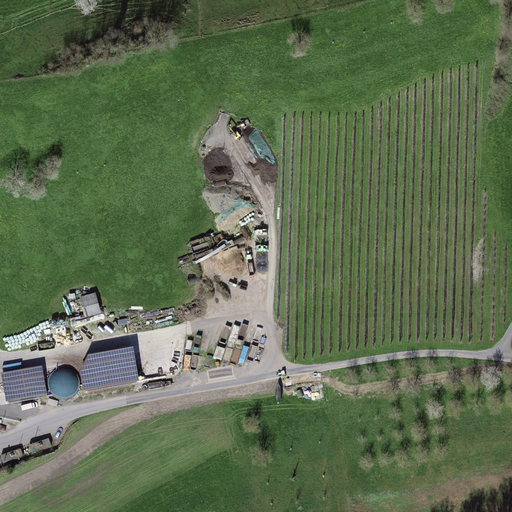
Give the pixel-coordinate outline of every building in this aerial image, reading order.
[(212,125),(219,110),(212,107),(205,122),(212,125)] [(86,313),(102,308),(96,288),(80,292),(86,313)] [(222,338),(242,342),(245,326),(225,322),(222,338)] [(83,372),(86,390),(138,381),(133,351),(89,359),(83,372)] [(42,370),(2,377),(6,404),(46,397),(42,370)] [(76,393),(75,370),(53,371),(55,394),(76,393)]
